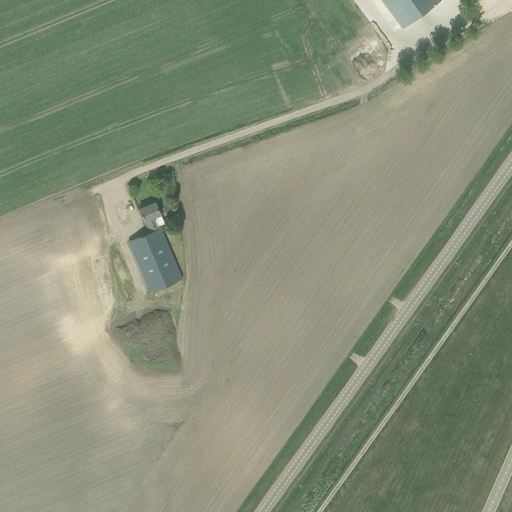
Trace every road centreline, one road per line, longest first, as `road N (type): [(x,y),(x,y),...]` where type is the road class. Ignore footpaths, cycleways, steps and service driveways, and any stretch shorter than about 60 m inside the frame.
road 1 (unclassified): [(97,189),(374,84),(507,0)]
road 2 (unclassified): [(261,511),(511,162)]
road 3 (track): [(324,511),(511,245)]
